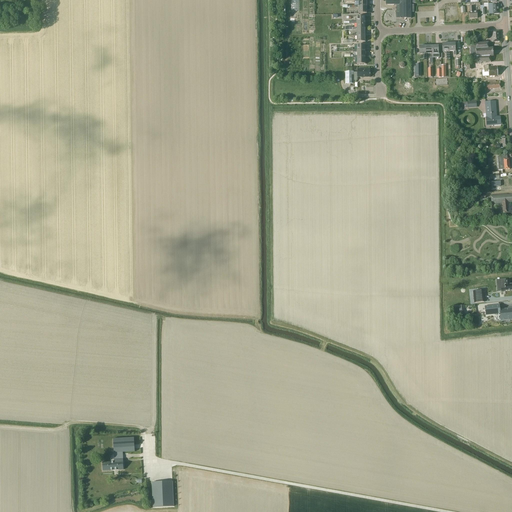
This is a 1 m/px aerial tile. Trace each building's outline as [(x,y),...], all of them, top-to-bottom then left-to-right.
[(386,0),(386,5),(396,5),(397,18),(399,17),(400,18),(411,18),(411,12),(414,12),(414,5),(411,5),(411,0),(386,0)] [(498,3),(489,4),(489,15),(493,15),(493,14),(499,14),(498,3)] [(490,31),(490,32),(487,32),(487,38),(491,38),(491,42),(500,41),(499,31),(490,31)] [(477,43),(477,44),(477,46),(471,46),(472,59),(474,59),(474,61),(477,60),(477,62),(491,61),(490,56),(494,56),(493,48),(489,48),(488,42),(477,43)] [(489,76),(498,75),(498,68),(494,68),(494,67),(489,68),(488,65),(484,65),(485,72),(488,72),(489,76)] [(353,84),(353,81),(357,81),(357,77),(370,77),(370,69),(357,69),(357,72),(353,72),(345,72),(345,84),(353,84)] [(491,88),(500,88),(500,82),(495,82),(495,81),(485,81),(485,90),(491,89),(491,88)] [(468,109),(477,108),(476,100),(467,101),(467,105),(467,107),(468,109)] [(486,126),(501,125),(500,117),(497,117),(495,101),(485,102),(486,118),(486,126)] [(493,149),(508,148),(507,138),(500,138),(501,144),(493,145),(493,149)] [(502,170),(510,169),(509,159),(502,159),(502,170)] [(508,203),(511,202),(511,193),(491,195),(492,205),(502,205),(503,214),(509,213),(508,203)] [(505,291),(511,290),(511,284),(510,284),(509,280),(505,280),(505,285),(505,288),(501,288),(501,292),(505,291)] [(484,301),(484,299),(484,298),(483,298),(483,295),(483,290),(480,290),(473,291),(474,303),(480,303),(484,302),(484,301)] [(499,305),(485,306),(486,315),(500,314),(501,320),(510,319),(510,320),(511,319),(511,308),(500,310),(499,305)] [(111,440),(112,454),(133,452),(132,438),(111,440)] [(110,462),(102,462),(103,471),(124,470),(123,459),(114,460),(114,462),(110,462)] [(174,506),(172,481),(152,482),(153,507),(174,506)]
